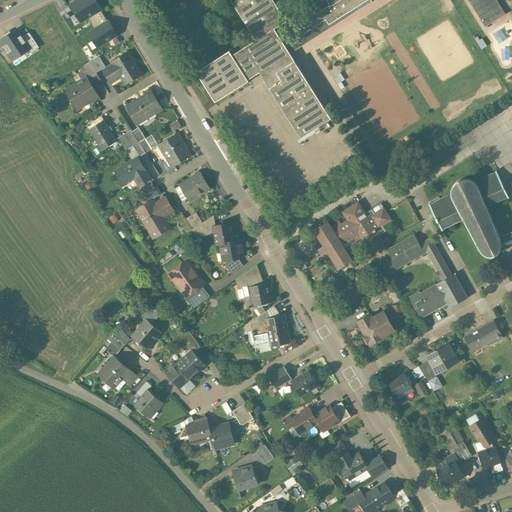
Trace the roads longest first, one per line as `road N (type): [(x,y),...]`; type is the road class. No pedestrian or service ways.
road 1 (residential): [(325,334),(128,0)]
road 2 (unclassified): [(212,511),(159,451),(102,406),(0,355)]
road 3 (residential): [(325,334),(192,410),(158,375)]
road 4 (residential): [(511,290),(352,380)]
road 5 (residential): [(433,511),(352,380)]
